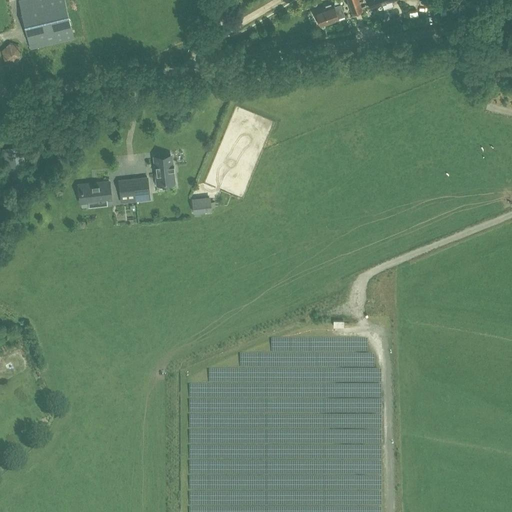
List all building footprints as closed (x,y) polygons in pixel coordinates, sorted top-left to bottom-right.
[(18,0),(30,48),(74,38),(64,0),(18,0)] [(347,0),(353,14),(362,10),(358,0),(347,0)] [(437,5),(438,12),(440,12),(440,15),(446,14),(445,11),(447,10),(446,3),(437,5)] [(316,12),(321,25),(339,18),(339,17),(344,15),(340,4),(334,6),(333,5),(331,6),(330,4),(326,5),(327,8),(316,12)] [(17,43),(7,49),(12,58),(22,53),(17,43)] [(31,175),(24,143),(2,148),(9,180),(31,175)] [(155,156),(158,182),(164,182),(166,182),(165,181),(173,180),(172,170),(174,169),(174,165),(172,165),(171,155),(155,156)] [(133,179),(136,200),(149,199),(147,177),(133,179)] [(136,200),(133,179),(119,180),(122,202),(136,200)] [(83,202),(95,200),(96,205),(107,204),(106,199),(111,198),(109,181),(81,185),(83,202)] [(210,199),(193,200),(195,214),(211,212),(210,199)]
